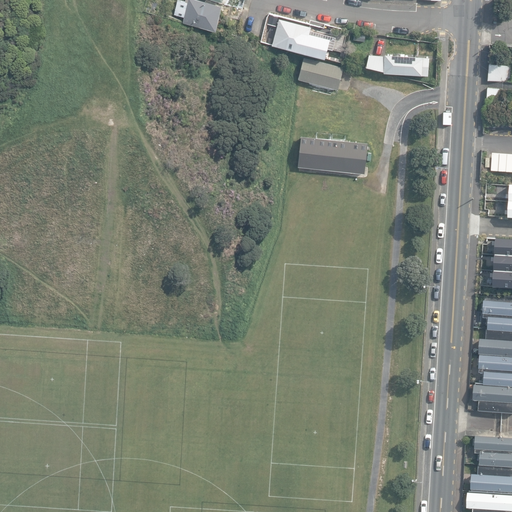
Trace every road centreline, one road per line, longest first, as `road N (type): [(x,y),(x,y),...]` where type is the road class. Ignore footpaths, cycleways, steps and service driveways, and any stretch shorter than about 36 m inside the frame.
road 1 (secondary): [(468,20),(440,511)]
road 2 (residential): [(300,0),(468,20)]
